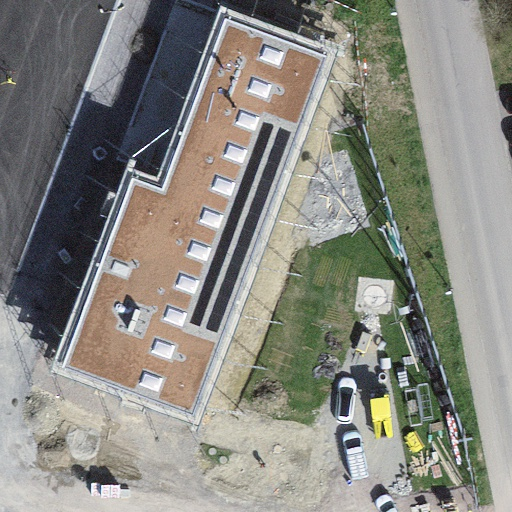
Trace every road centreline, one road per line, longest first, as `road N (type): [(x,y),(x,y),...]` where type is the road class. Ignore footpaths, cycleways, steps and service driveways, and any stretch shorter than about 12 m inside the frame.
road 1 (motorway): [(0,233),(511,329)]
road 2 (motorway): [(511,203),(0,108)]
road 3 (residential): [(445,0),(511,355)]
